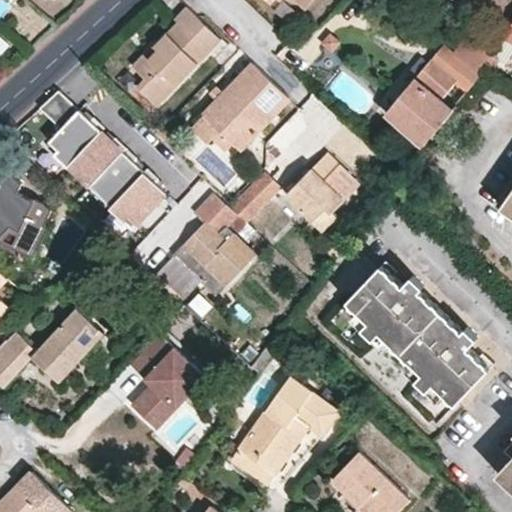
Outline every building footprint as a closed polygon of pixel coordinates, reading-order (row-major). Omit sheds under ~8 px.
[(308,0),(265,0),(273,6),(278,0),(281,0),(297,13),(308,0)] [(192,22),(183,13),(172,24),(173,30),(154,51),(156,54),(147,64),(142,60),(130,72),(140,84),(133,92),(154,114),(220,45),(193,22),(192,22)] [(511,19),(502,36),(511,41),(511,19)] [(338,45),(327,36),(318,46),(329,55),(338,45)] [(511,49),(511,41),(502,36),(492,53),(493,54),(499,58),(506,61),(511,49)] [(453,104),(483,69),(490,58),(465,39),(452,55),(443,48),(388,114),(422,143),(453,107),(453,104)] [(141,58),(142,60),(147,64),(156,54),(154,51),(150,49),(141,58)] [(499,58),(493,54),(486,64),(493,68),(499,58)] [(231,150),(281,99),(245,65),(218,94),(209,102),(197,116),(198,117),(227,146),(231,150)] [(356,93),(362,85),(341,72),(329,90),(362,111),(369,101),(356,93)] [(91,120),(59,89),(40,107),(62,128),(50,141),(58,150),(54,154),(67,166),(69,164),(112,206),(111,207),(123,219),(127,215),(136,224),(166,193),(155,182),(158,179),(147,168),(144,171),(134,162),(137,158),(115,137),(112,140),(102,131),(105,127),(94,117),(91,120)] [(204,96),(209,102),(218,94),(211,89),(204,96)] [(227,146),(198,117),(184,132),(201,148),(206,143),(219,155),(227,146)] [(306,117),(271,130),(282,157),(317,144),(306,117)] [(353,188),(320,159),(281,200),(316,235),(331,220),(327,216),(353,188)] [(0,247),(9,237),(1,230),(10,217),(19,220),(17,226),(41,238),(49,224),(47,216),(53,204),(53,203),(43,195),(39,193),(36,194),(21,186),(21,183),(24,178),(13,167),(0,181),(0,247)] [(266,174),(234,208),(248,221),(280,187),(266,174)] [(511,188),(500,205),(511,213),(511,188)] [(254,254),(225,227),(231,221),(240,229),(248,221),(234,208),(227,202),(217,192),(197,214),(206,222),(176,254),(216,291),(225,281),(225,282),(254,254)] [(35,249),(41,238),(17,226),(19,220),(10,217),(1,230),(9,237),(35,249)] [(339,248),(329,239),(329,240),(318,251),(329,262),(339,248)] [(0,289),(13,275),(0,263),(0,319),(14,302),(0,289)] [(450,323),(429,303),(426,304),(416,295),(422,288),(411,278),(402,287),(391,278),(394,273),(385,264),(347,305),(357,315),(351,322),(362,332),(366,327),(377,337),(373,342),(383,351),(392,345),(413,364),(406,372),(417,382),(422,378),(431,387),(428,392),(439,402),(446,397),(457,405),(494,365),(483,354),(479,357),(468,347),(476,338),(466,328),(459,334),(448,325),(450,323)] [(59,380),(106,333),(80,306),(39,347),(32,355),(59,380)] [(0,345),(0,385),(1,387),(32,355),(39,347),(19,327),(0,345)] [(203,376),(172,346),(141,378),(149,385),(131,404),(155,427),(203,376)] [(276,474),(302,438),(296,433),(304,423),(310,428),(321,435),(339,410),(288,376),(239,447),(276,474)] [(296,433),(302,438),(310,428),(304,423),(296,433)] [(511,441),(507,447),(511,451),(511,457),(496,475),(511,490),(511,441)] [(269,485),(276,474),(239,447),(230,458),(269,485)] [(365,501),(375,511),(398,511),(410,499),(360,452),(333,480),(360,505),(365,501)] [(44,511),(46,511),(47,511),(72,511),(75,510),(35,471),(0,505),(0,511),(44,511)] [(358,511),(375,511),(365,501),(360,505),(356,510),(358,511)]
